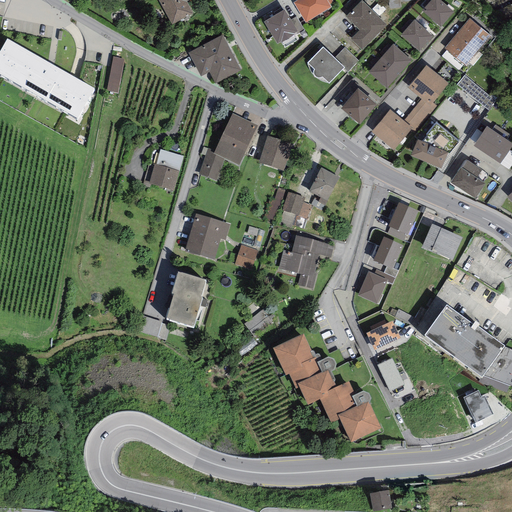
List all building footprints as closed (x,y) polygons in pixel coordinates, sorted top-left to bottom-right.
[(158,0),(172,25),(193,13),(187,2),(189,1),(188,0),(158,0)] [(297,0),(293,3),(305,23),(331,7),(329,4),(333,2),(331,0),(297,0)] [(351,39),(362,50),(386,25),(361,0),(346,17),(359,30),(351,39)] [(439,0),(431,0),(422,11),(441,27),(454,12),(439,0)] [(264,22),(277,44),(282,41),(285,47),(298,40),(294,35),(297,33),(298,32),(291,20),(284,10),(264,22)] [(296,17),(291,20),(298,32),(297,33),(297,34),(304,30),(296,17)] [(470,18),(444,49),(466,67),(491,36),(470,18)] [(414,20),(400,35),(419,52),(433,37),(414,20)] [(188,53),(201,77),(209,72),(215,84),(241,70),(223,35),(188,53)] [(94,88),(7,39),(0,50),(0,74),(77,118),(94,88)] [(393,44),(381,57),(399,74),(411,61),(393,44)] [(308,63),(308,64),(307,64),(307,65),(308,67),(309,69),(311,73),(314,76),(316,78),(319,80),(321,81),(324,82),(326,82),(328,82),(329,84),(343,69),(344,67),(335,58),(323,47),(308,63)] [(345,48),(335,58),(344,67),(343,69),(348,73),(359,61),(345,48)] [(399,74),(381,57),(368,72),(387,88),(399,74)] [(124,60),(114,58),(108,91),(118,93),(124,60)] [(448,83),(426,65),(408,88),(421,99),(430,106),(432,103),(448,83)] [(343,102),(360,85),(349,74),(332,91),(343,102)] [(464,76),(457,84),(488,111),(495,102),(464,76)] [(360,125),(376,104),(358,88),(341,109),(360,125)] [(438,107),(432,103),(430,106),(421,99),(403,121),(412,128),(409,131),(415,135),(438,107)] [(371,132),(393,150),(409,131),(412,128),(403,121),(390,110),(371,132)] [(258,126),(232,114),(215,151),(213,154),(224,159),(239,166),(258,126)] [(475,142),(473,146),(486,155),(503,130),(495,125),(492,130),(487,126),(482,133),(475,142)] [(475,142),(482,133),(477,129),(470,139),(475,142)] [(510,135),(503,130),(486,155),(500,164),(510,151),(511,146),(511,144),(506,140),(510,135)] [(267,136),(259,163),(283,171),(292,144),(267,136)] [(441,169),(448,153),(418,139),(411,156),(441,169)] [(213,154),(215,151),(208,148),(198,175),(217,181),(224,159),(213,154)] [(156,165),(154,164),(149,183),(173,190),(178,172),(183,156),(160,149),(156,165)] [(511,164),(511,152),(510,151),(500,164),(508,170),(511,164)] [(475,199),(485,184),(476,178),(481,170),(466,160),(450,183),(475,199)] [(339,177),(321,168),(309,191),(327,201),(339,177)] [(285,191),(277,188),(267,218),(275,221),(285,191)] [(303,203),(305,198),(288,192),(282,210),(298,216),(307,219),(311,206),(303,203)] [(407,235),(418,211),(399,203),(388,226),(390,227),(406,235),(407,235)] [(184,251),(214,260),(220,239),(225,240),(230,224),(196,214),(184,251)] [(431,251),(441,228),(432,224),(422,246),(431,251)] [(403,241),(406,235),(390,227),(387,233),(403,241)] [(452,260),(462,238),(441,228),(431,251),(452,260)] [(313,289),(317,273),(314,272),(319,255),(330,258),(334,246),(295,236),(291,252),(283,250),(278,269),(300,274),(297,285),(313,289)] [(393,268),(403,246),(383,237),(373,260),(387,266),(393,269),(393,268)] [(257,250),(241,245),(234,266),(251,271),(257,250)] [(387,266),(384,273),(395,278),(398,271),(393,268),(393,269),(387,266)] [(376,270),(374,274),(388,280),(387,282),(392,284),(395,278),(384,273),(376,270)] [(387,282),(388,280),(374,274),(368,271),(357,296),(377,305),(387,282)] [(206,280),(177,272),(171,293),(173,294),(166,319),(194,327),(200,306),(202,299),(202,297),(201,297),(206,280)] [(505,346),(446,306),(424,335),(482,378),(483,376),(511,386),(511,350),(504,347),(505,346)] [(163,323),(144,317),(138,334),(158,340),(163,323)] [(392,321),(366,333),(374,351),(400,338),(392,321)] [(303,334),(273,348),(286,376),(289,374),(296,389),(299,388),(307,405),(320,399),(331,423),(340,419),(351,443),(381,429),(369,403),(371,398),(368,394),(363,391),(355,395),(349,381),(336,387),(334,382),(335,379),(331,371),(334,370),(336,364),(334,359),(328,357),(322,360),(319,354),(317,354),(315,355),(313,352),(312,351),(311,351),(303,334)] [(377,365),(390,392),(404,385),(391,358),(377,365)] [(478,391),(463,398),(475,423),(493,415),(485,396),(481,397),(478,391)] [(389,491),(370,494),(372,511),(392,509),(389,491)]
